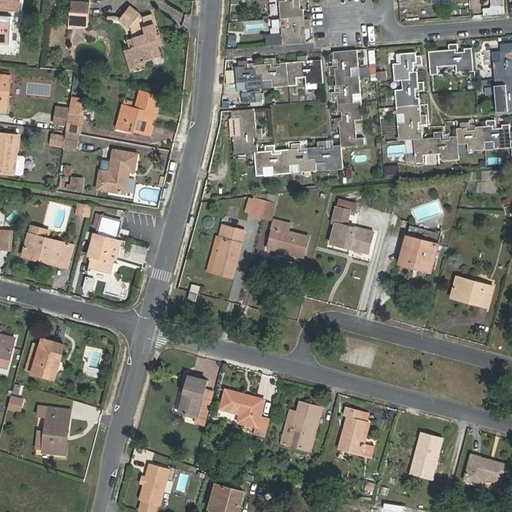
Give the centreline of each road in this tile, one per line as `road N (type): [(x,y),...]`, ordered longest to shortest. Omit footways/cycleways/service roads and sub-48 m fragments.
road 1 (residential): [(211,0),(197,138),(146,326)]
road 2 (residential): [(511,368),(336,320),(316,323),(305,336),(297,368)]
road 3 (residential): [(297,368),(511,427)]
road 4 (residential): [(146,326),(99,511)]
road 5 (residential): [(146,326),(297,368)]
road 6 (residential): [(511,25),(389,34),(387,0)]
road 7 (residential): [(146,326),(0,288)]
